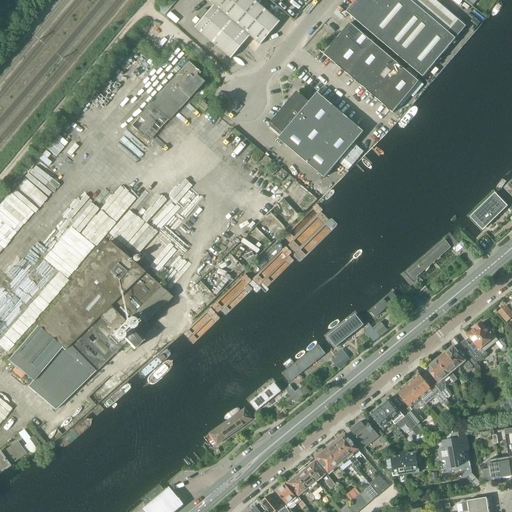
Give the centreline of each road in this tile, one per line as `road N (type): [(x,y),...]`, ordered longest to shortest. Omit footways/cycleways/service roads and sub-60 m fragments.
road 1 (residential): [(224,511),(511,275)]
road 2 (secondary): [(268,448),(511,246)]
road 3 (track): [(0,178),(134,18),(153,13)]
road 4 (unclassified): [(243,99),(326,0)]
